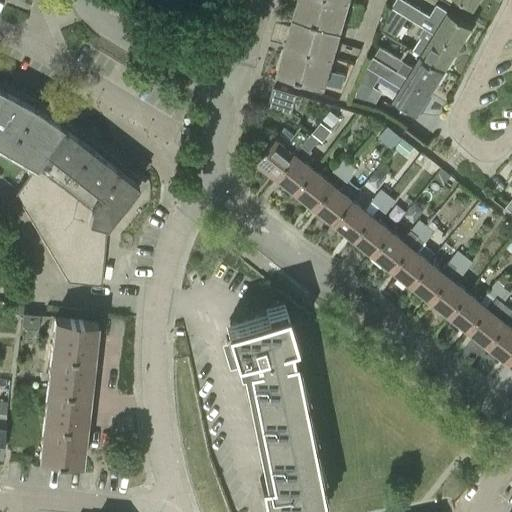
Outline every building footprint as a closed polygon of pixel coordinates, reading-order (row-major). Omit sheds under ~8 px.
[(298,0),(294,17),(340,30),(348,0),(298,0)] [(402,0),(396,0),(391,8),(411,20),(423,28),(430,16),(402,0)] [(458,0),(473,9),(477,0),(458,0)] [(433,34),(457,49),(471,26),(447,11),(433,34)] [(324,87),(340,30),(294,17),(277,74),(324,87)] [(444,69),(457,49),(433,34),(420,55),(444,69)] [(380,46),(373,56),(431,92),(444,69),(420,55),(413,66),(380,46)] [(366,67),(400,88),(393,100),(417,115),(431,92),(373,56),(366,67)] [(380,92),(362,81),(356,90),(375,101),(380,92)] [(0,86),(0,143),(34,164),(62,124),(33,104),(2,87),(0,86)] [(296,95),(273,87),(267,106),(290,114),(296,95)] [(62,124),(34,164),(14,192),(67,280),(100,283),(106,225),(136,186),(137,185),(136,183),(62,124)] [(257,161),(277,177),(298,151),(312,133),(311,132),(310,133),(301,125),(285,145),(276,138),(257,161)] [(387,126),(378,138),(392,149),(401,137),(389,128),(387,126)] [(319,138),(312,133),(298,151),(277,177),(296,192),(315,169),(305,161),(313,152),(310,149),(319,138)] [(332,170),(339,176),(349,163),(342,157),(332,170)] [(357,169),(349,163),(339,176),(347,182),(357,169)] [(450,174),(441,167),(441,168),(435,176),(443,183),(450,175),(450,174)] [(315,169),(296,192),(315,208),(334,184),(315,169)] [(334,184),(315,208),(334,223),(353,200),(334,184)] [(364,209),(353,200),(334,223),(353,238),(372,215),(379,206),(389,194),(381,187),(364,209)] [(389,194),(379,206),(386,212),(396,200),(389,194)] [(372,215),(353,238),(372,254),(391,230),(372,215)] [(391,230),(372,254),(392,269),(427,225),(426,224),(419,219),(402,239),(391,230)] [(427,225),(392,269),(411,284),(430,261),(418,252),(434,230),(427,225)] [(430,261),(411,284),(430,300),(449,276),(457,266),(465,255),(457,249),(441,270),(430,261)] [(465,255),(457,266),(464,272),(473,261),(465,255)] [(449,276),(430,300),(449,315),(468,291),(449,276)] [(468,291),(449,315),(468,330),(487,307),(493,299),(503,286),(496,280),(480,301),(468,291)] [(487,307),(468,330),(487,346),(506,322),(497,315),(504,305),(502,303),(511,292),(503,286),(493,299),(487,307)] [(265,511),(291,511),(303,510),(324,505),(293,353),(291,353),(289,341),(294,339),(285,307),(274,310),(239,321),(229,324),(234,340),(225,343),(232,367),(241,365),(242,366),(272,360),(293,458),(267,464),(269,477),(264,478),(259,479),(265,511)] [(21,329),(36,330),(38,315),(22,313),(21,329)] [(54,318),(50,353),(93,358),(97,322),(54,318)] [(511,326),(506,322),(487,346),(507,361),(511,354),(511,326)] [(46,388),(89,393),(93,358),(50,353),(46,388)] [(42,423),(85,428),(89,393),(46,388),(42,423)] [(85,428),(42,423),(38,458),(81,463),(85,428)]
